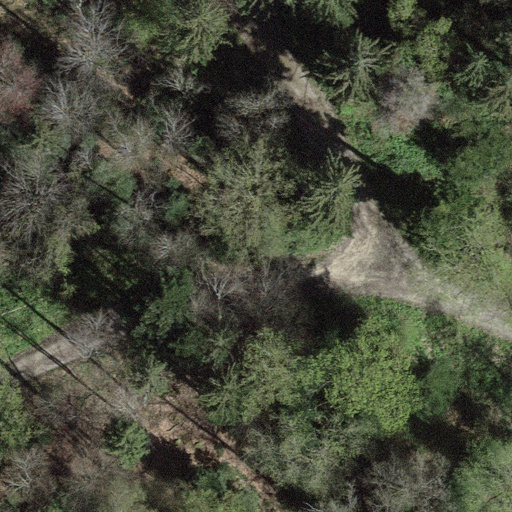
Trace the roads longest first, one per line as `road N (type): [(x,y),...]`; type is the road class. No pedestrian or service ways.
road 1 (track): [(0,366),(34,347),(283,292),(511,330)]
road 2 (track): [(257,0),(430,240),(441,318)]
